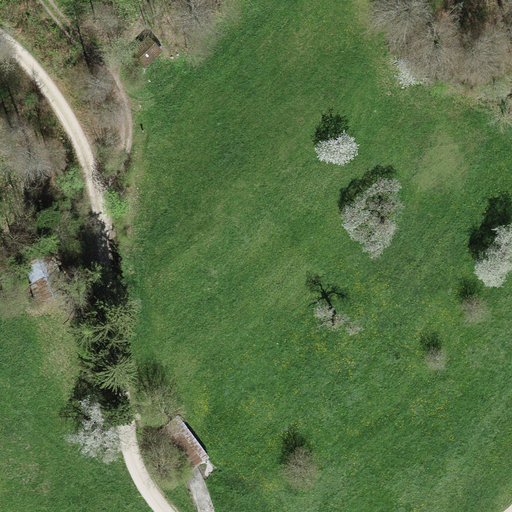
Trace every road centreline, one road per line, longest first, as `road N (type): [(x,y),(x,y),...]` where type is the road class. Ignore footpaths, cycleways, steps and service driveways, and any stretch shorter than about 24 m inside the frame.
road 1 (track): [(97,196),(125,442),(160,511)]
road 2 (track): [(0,35),(43,77),(77,132),(97,196)]
road 3 (track): [(110,77),(126,132),(119,169),(97,196)]
